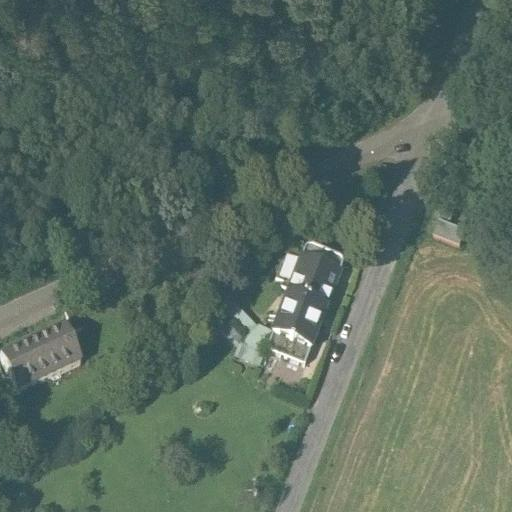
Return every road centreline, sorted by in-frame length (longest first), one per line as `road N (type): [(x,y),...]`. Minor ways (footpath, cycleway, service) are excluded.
road 1 (residential): [(427,137),(373,147),(0,317)]
road 2 (unclassified): [(284,511),(427,137)]
road 3 (unclassified): [(427,137),(478,0)]
